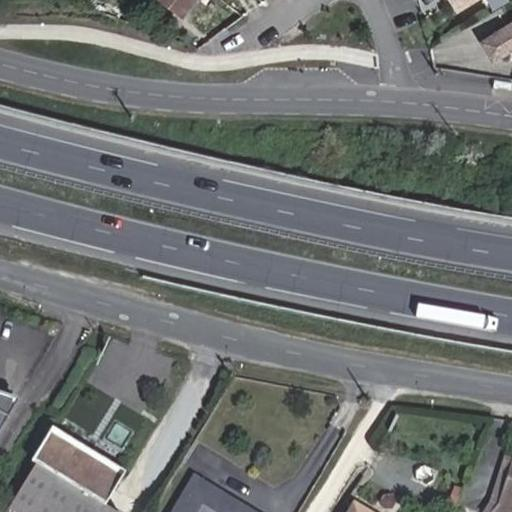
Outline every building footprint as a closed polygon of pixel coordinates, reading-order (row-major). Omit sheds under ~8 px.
[(167,0),(182,12),(191,0),(167,0)] [(511,18),(481,37),(491,54),(511,41),(511,18)] [(0,419),(11,396),(0,390),(0,419)] [(116,474),(95,461),(53,436),(9,511),(10,511),(113,511),(100,504),(116,474)] [(492,474),(508,479),(500,502),(492,511),(511,511),(511,459),(498,455),(492,474)] [(492,474),(485,498),(500,502),(508,479),(492,474)] [(251,511),(195,477),(190,485),(234,511),(251,511)] [(234,511),(190,485),(173,511),(234,511)]
